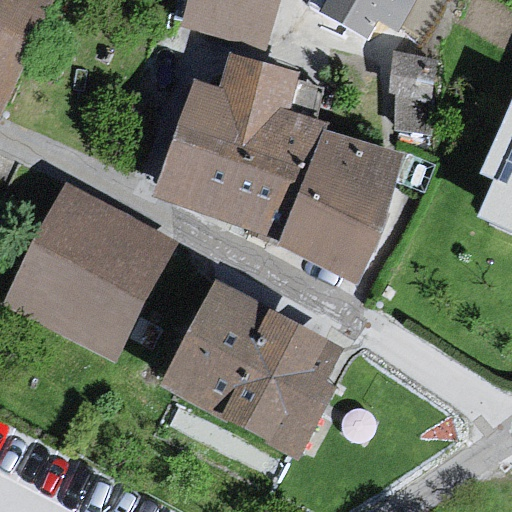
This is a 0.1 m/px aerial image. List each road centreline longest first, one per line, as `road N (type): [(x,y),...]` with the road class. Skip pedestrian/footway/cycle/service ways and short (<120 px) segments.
road 1 (residential): [(508,426),(387,333),(0,144)]
road 2 (residential): [(402,511),(508,426)]
